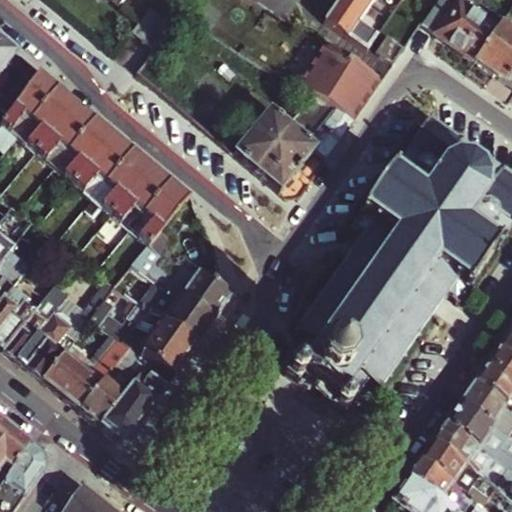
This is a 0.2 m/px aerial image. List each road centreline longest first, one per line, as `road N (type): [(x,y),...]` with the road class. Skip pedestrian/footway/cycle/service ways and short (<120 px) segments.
road 1 (residential): [(0,9),(288,249)]
road 2 (residential): [(511,149),(418,79),(288,249)]
road 3 (residential): [(342,511),(511,279)]
road 4 (residential): [(288,249),(117,479)]
